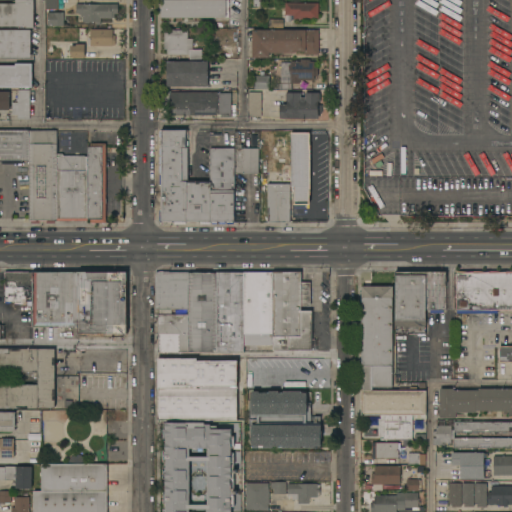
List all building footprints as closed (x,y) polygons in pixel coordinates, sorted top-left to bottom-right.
[(0,27),(0,4),(16,4),(16,0),(34,0),(34,28),(26,28),(26,27),(0,27)] [(58,0),(58,9),(46,10),(45,0),(58,0)] [(229,0),(229,17),(226,17),(226,18),(161,18),(161,0),(229,0)] [(319,3),(319,20),(294,20),(285,20),(285,3),(319,3)] [(118,5),(118,14),(115,14),(115,19),(101,19),(101,25),(97,25),(97,23),(90,23),(89,24),(86,24),(85,23),(83,23),(83,17),(81,17),(81,14),(76,14),(76,5),(118,5)] [(64,13),(64,27),(47,27),(47,13),(64,13)] [(284,20),(283,28),(269,28),(269,20),(284,20)] [(0,30),(31,30),(31,58),(0,58),(0,30)] [(113,30),(113,36),(116,35),(116,46),(113,46),(91,47),(91,45),(88,45),(88,38),(91,38),(90,30),(113,30)] [(188,30),(188,39),(193,39),(193,50),(202,50),(202,60),(190,60),(190,55),(167,55),(167,50),(164,50),(164,30),(188,30)] [(319,30),(319,55),(304,55),(304,52),(297,52),(297,53),(270,53),(270,58),(252,58),(252,30),(319,30)] [(85,58),(71,58),(67,58),(67,52),(71,52),(71,46),(76,46),(76,45),(85,45),(85,58)] [(301,62),(301,60),(311,60),(311,62),(314,62),(314,67),(318,67),(318,76),(314,76),(314,81),(299,81),(299,84),(291,84),(291,61),(301,62)] [(208,62),(208,87),(167,87),(167,62),(208,62)] [(0,88),(0,66),(15,66),(15,64),(33,64),(33,88),(0,88)] [(255,90),(255,76),(260,76),(260,72),(264,72),(264,76),(270,76),(270,90),(255,90)] [(30,120),(18,119),(18,115),(12,115),(12,103),(18,103),(18,90),(30,90),(30,120)] [(0,91),(10,92),(10,110),(0,109),(0,91)] [(218,92),(218,93),(231,93),(231,117),(229,118),(229,115),(217,115),(218,116),(169,116),(169,107),(167,107),(167,102),(170,102),(170,93),(218,92)] [(262,117),(249,117),(249,93),(262,93),(262,117)] [(280,120),(280,105),(287,105),(287,102),(286,102),(286,93),(301,93),(301,97),(305,97),(305,94),(321,94),(321,101),(320,101),(320,102),(318,102),(318,105),(322,105),(322,114),(319,114),(319,120),(280,120)] [(162,130),(189,130),(189,139),(187,139),(187,141),(188,141),(188,149),(188,183),(210,183),(210,149),(235,149),(235,222),(161,222),(162,130)] [(29,161),(0,161),(0,131),(29,131),(29,161)] [(30,221),(29,161),(29,131),(57,131),(57,154),(58,154),(58,221),(30,221)] [(291,134),(303,134),(303,137),(310,137),(310,184),(303,184),(303,194),(304,194),(304,206),(293,206),(293,205),(291,205),(291,192),(293,192),(293,187),(291,187),(291,134)] [(88,147),(90,147),(90,144),(106,144),(106,223),(91,223),(91,220),(88,220),(88,156),(88,147)] [(259,175),(243,174),(235,174),(235,148),(259,149),(259,175)] [(88,221),(58,221),(58,154),(63,154),(63,156),(88,156),(88,220),(88,221)] [(290,222),(268,223),(268,185),(290,184),(290,222)] [(5,272),(5,303),(32,303),(32,272),(5,272)] [(32,330),(32,303),(32,272),(79,272),(79,330),(32,330)] [(79,272),(128,272),(128,334),(79,334),(79,330),(79,272)] [(189,352),(189,273),(194,273),(194,272),(211,272),(211,273),(216,273),(217,352),(189,352)] [(244,352),(217,352),(216,273),(216,272),(244,272),(244,346),(244,352)] [(244,346),(244,272),(273,272),(273,346),(244,346)] [(301,351),(273,351),(273,346),(273,272),(301,272),(301,283),(310,283),(310,307),(301,307),(301,311),(311,311),(311,340),(317,340),(317,351),(301,351)] [(511,310),(506,310),(506,311),(498,311),(498,314),(454,314),(454,274),(457,274),(457,272),(511,272),(511,310)] [(158,352),(158,309),(155,309),(155,273),(189,273),(189,352),(158,352)] [(426,337),(397,337),(397,334),(396,334),(396,273),(426,273),(426,311),(426,337)] [(426,273),(446,273),(446,310),(443,310),(443,314),(430,314),(430,311),(426,311),(426,273)] [(392,387),(373,387),(373,391),(419,391),(419,383),(426,383),(426,441),(381,440),(381,435),(378,435),(378,419),(381,419),(381,416),(361,416),(362,286),(393,286),(393,298),(392,298),(392,387)] [(511,347),(511,362),(500,362),(500,347),(511,347)] [(55,408),(38,408),(38,409),(0,409),(0,349),(55,349),(55,408)] [(158,390),(158,359),(197,358),(197,361),(237,361),(238,390),(158,390)] [(66,394),(66,385),(74,385),(74,377),(55,378),(55,394),(66,394)] [(440,389),(454,389),(454,391),(479,391),(479,390),(511,389),(511,417),(509,417),(509,411),(480,411),(480,413),(457,413),(457,418),(440,418),(440,389)] [(238,421),(158,421),(158,390),(238,390),(238,421)] [(252,449),(252,427),(250,427),(250,410),(252,410),(252,391),(259,391),(259,393),(269,393),(269,391),(279,391),(279,393),(283,393),(283,391),(302,391),(302,393),(307,393),(307,403),(311,403),(311,424),(322,424),(322,438),(321,438),(321,449),(252,449)] [(0,412),(15,412),(15,432),(0,432),(0,412)] [(511,422),(511,432),(454,432),(454,438),(511,438),(511,449),(454,449),(454,451),(443,451),(443,445),(433,445),(433,438),(436,438),(436,437),(433,437),(433,431),(436,431),(436,426),(439,426),(439,420),(454,420),(454,422),(511,422)] [(205,423),(205,425),(211,425),(211,427),(218,427),(218,429),(232,429),(232,437),(234,437),(234,448),(232,448),(232,454),(235,454),(235,469),(237,469),(237,474),(235,474),(235,490),(237,490),(237,495),(235,495),(235,508),(232,508),(232,511),(164,511),(164,510),(166,510),(166,504),(164,504),(163,493),(166,493),(166,479),(164,479),(163,468),(166,468),(166,462),(164,462),(164,451),(166,451),(166,441),(164,441),(163,430),(166,430),(166,423),(205,423)] [(0,439),(14,439),(14,458),(0,458),(0,439)] [(398,443),(398,446),(411,446),(411,454),(419,454),(419,465),(396,465),(396,459),(372,459),(372,443),(398,443)] [(484,453),(484,454),(488,454),(488,458),(484,458),(484,480),(461,480),(461,465),(452,465),(452,453),(484,453)] [(41,464),(69,464),(69,460),(71,458),(73,456),(76,455),(78,455),(81,456),(83,457),(84,458),(86,460),(88,464),(107,464),(107,492),(41,492),(41,464)] [(511,456),(511,475),(493,476),(493,457),(511,456)] [(400,466),(400,485),(372,485),(372,473),(375,473),(375,466),(400,466)] [(0,467),(5,467),(32,467),(32,489),(16,489),(16,481),(0,481),(0,467)] [(419,480),(421,480),(421,491),(406,491),(407,480),(419,480)] [(286,495),(274,494),(274,489),(271,489),(271,483),(274,483),(274,482),(286,482),(286,495)] [(246,483),(268,483),(269,489),(270,505),(269,505),(269,511),(246,511),(246,483)] [(318,484),(317,485),(320,485),(320,497),(318,497),(310,497),(310,504),(298,504),(298,500),(292,500),(292,497),(288,497),(288,484),(318,484)] [(461,507),(452,507),(452,504),(449,504),(449,484),(461,484),(461,507)] [(474,507),(465,507),(465,504),(462,504),(462,484),(474,484),(474,507)] [(487,507),(477,507),(477,505),(475,505),(475,484),(487,484),(487,507)] [(511,486),(511,505),(508,505),(508,506),(498,506),(498,505),(488,505),(488,492),(491,492),(491,486),(511,486)] [(0,491),(11,491),(11,499),(12,499),(12,502),(11,502),(11,503),(0,503),(0,491)] [(107,492),(107,511),(33,511),(34,492),(41,492),(107,492)] [(371,511),(371,502),(374,502),(374,496),(397,496),(397,493),(418,493),(418,508),(405,508),(405,509),(397,509),(397,511),(371,511)] [(11,511),(11,508),(15,508),(15,497),(30,497),(29,511),(11,511)]
